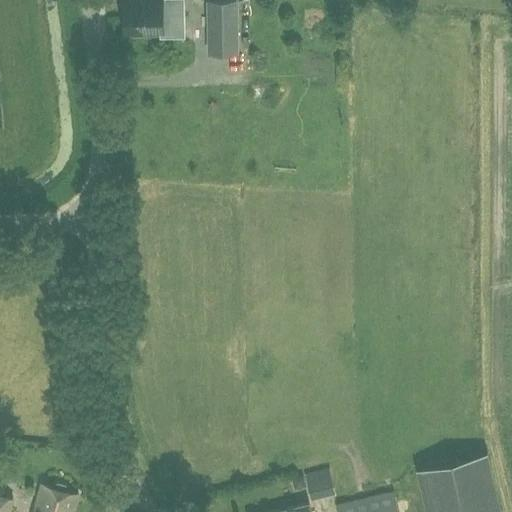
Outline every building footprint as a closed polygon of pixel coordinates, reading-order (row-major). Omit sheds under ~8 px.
[(164,0),(125,0),(126,33),(165,32),(165,20),(179,19),(179,7),(165,7),(164,0)] [(236,0),(212,0),(211,0),(212,50),(238,49),(236,0)] [(501,511),(487,450),(417,467),(427,511),(501,511)] [(292,488),(305,485),(302,472),(289,475),(292,488)] [(321,496),(341,494),(339,478),(319,481),(321,496)] [(40,483),(37,495),(33,511),(72,511),(77,492),(65,489),(66,485),(64,482),(57,480),(53,482),(52,486),(40,483)] [(340,511),(382,511),(398,509),(394,491),(338,504),(340,511)] [(0,511),(8,511),(12,497),(0,494),(0,511)] [(312,511),(310,502),(266,511),(312,511)]
